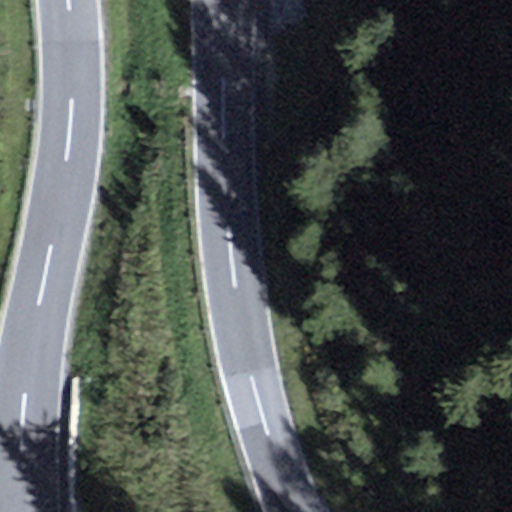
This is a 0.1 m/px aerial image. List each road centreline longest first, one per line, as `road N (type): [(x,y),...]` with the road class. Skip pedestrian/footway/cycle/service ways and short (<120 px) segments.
road 1 (primary): [(298,511),(258,397),(229,243),(222,0)]
road 2 (primary): [(70,0),(78,67),(21,359),(9,511)]
